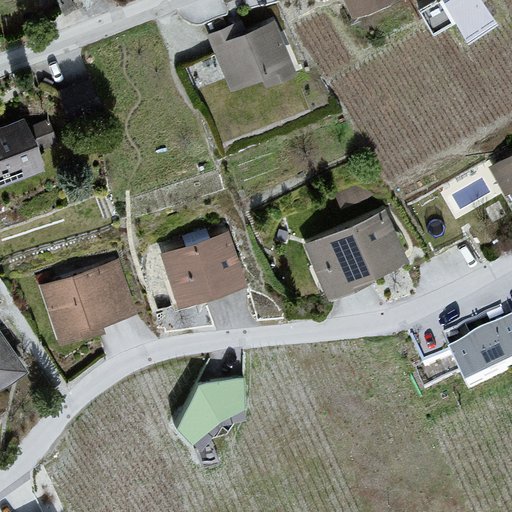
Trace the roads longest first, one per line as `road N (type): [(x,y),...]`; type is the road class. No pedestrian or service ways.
road 1 (residential): [(511,260),(445,299),(365,326),(237,334),(125,354),(90,373),(48,414),(32,445),(0,477)]
road 2 (residential): [(185,0),(0,70)]
